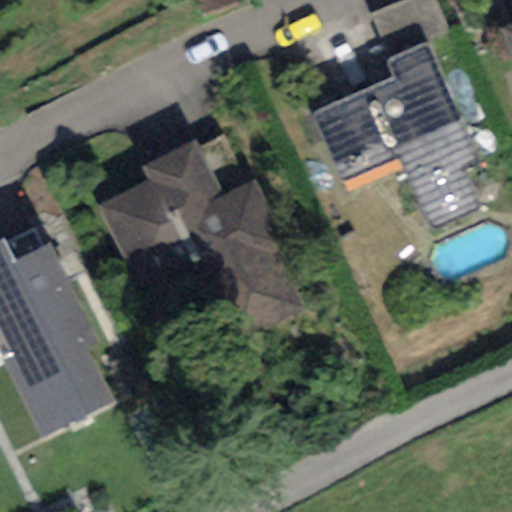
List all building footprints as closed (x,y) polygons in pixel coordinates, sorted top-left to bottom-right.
[(399,0),(368,14),(389,62),(425,46),(450,35),(434,0),(399,0)] [(511,22),(498,29),(511,60),(511,22)] [(310,113),(342,186),(399,161),(431,233),(481,211),(464,174),(479,167),(425,46),(389,62),(394,76),(310,113)] [(150,179),(97,204),(137,291),(191,266),(227,344),(304,308),(247,187),(217,201),(191,146),(144,167),(150,179)] [(2,240),(0,241),(0,363),(37,440),(119,401),(45,246),(12,262),(2,240)]
